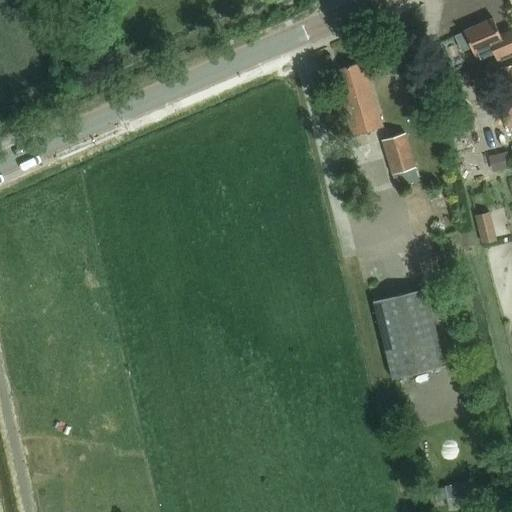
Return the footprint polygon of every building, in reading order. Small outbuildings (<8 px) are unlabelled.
[(511,29),(500,36),(493,19),(465,30),(465,32),(455,36),(462,52),(472,48),(477,59),(494,52),(498,62),(511,55),(511,29)] [(354,134),(385,124),(370,68),(362,70),(359,62),(344,66),(346,75),(339,77),(354,134)] [(511,64),(494,68),(508,128),(511,127),(511,64)] [(421,181),(407,134),(382,141),(392,175),(393,175),(397,188),(421,181)] [(506,151),(487,156),(491,172),(510,167),(506,151)] [(477,214),(481,230),(494,227),(490,211),(477,214)] [(393,378),(445,366),(426,288),(374,301),(393,378)] [(474,481),(435,489),(437,501),(476,493),(474,481)]
